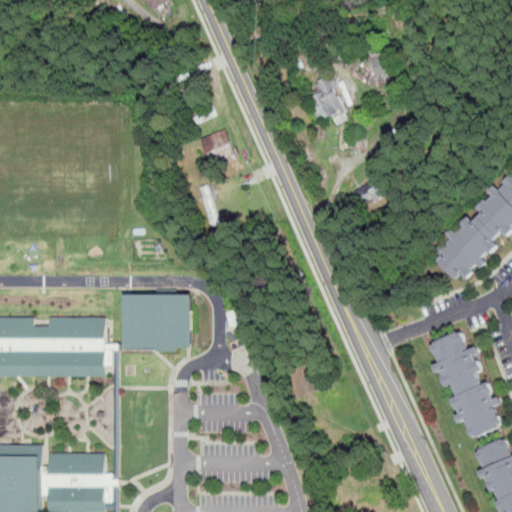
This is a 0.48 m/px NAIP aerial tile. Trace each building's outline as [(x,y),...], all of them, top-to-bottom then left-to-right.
[(173,1),(172,0),(147,0),(153,11),(173,1)] [(378,76),(398,70),(391,47),(371,53),(378,76)] [(316,82),(320,91),(311,95),(322,121),(347,110),(332,75),(316,82)] [(203,138),(214,166),(238,157),(227,129),(203,138)] [(356,197),(370,208),(387,187),(373,176),(356,197)] [(201,187),(213,225),(222,222),(209,184),(201,187)] [(511,236),(504,244),(509,249),(501,257),(499,255),(493,261),(496,265),(491,270),(485,265),(478,272),(480,274),(472,282),(467,277),(462,281),(444,263),(450,257),(446,253),(452,247),(453,248),(461,241),(458,238),(465,232),(469,236),(474,230),(472,228),(480,220),(485,225),(495,215),(490,211),(498,203),(500,205),(506,199),(502,195),(508,189),(511,192),(511,191),(511,236)] [(128,350),(195,350),(195,294),(128,294),(128,350)] [(0,318),(35,318),(35,326),(51,326),(51,316),(109,316),(109,346),(109,377),(0,377),(0,318)] [(473,337),(476,344),(475,345),(478,353),(485,350),(488,357),(483,359),(486,365),(488,364),(493,375),(487,377),(492,389),(498,386),(503,397),(501,398),(503,403),(507,401),(510,407),(504,410),(508,419),(509,419),(511,425),(511,427),(509,429),(510,431),(487,441),(486,440),(482,442),(479,434),(480,433),(476,424),(469,427),(466,420),(471,418),(468,413),(466,414),(462,404),(468,401),(463,388),(457,391),(452,380),(454,380),(452,374),(447,377),(444,370),(450,367),(446,358),(445,359),(442,351),(446,349),(445,347),(467,337),(468,339),(473,337)] [(511,442),(511,511),(508,511),(506,506),(510,505),(505,494),(501,495),(497,486),(498,485),(496,481),(491,483),(488,476),(492,475),(488,463),(486,464),(483,456),(486,455),(485,452),(509,442),(509,444),(511,442)] [(46,511),(0,511),(0,445),(47,445),(46,511)] [(52,511),(107,511),(107,481),(107,452),(51,452),(52,511)]
